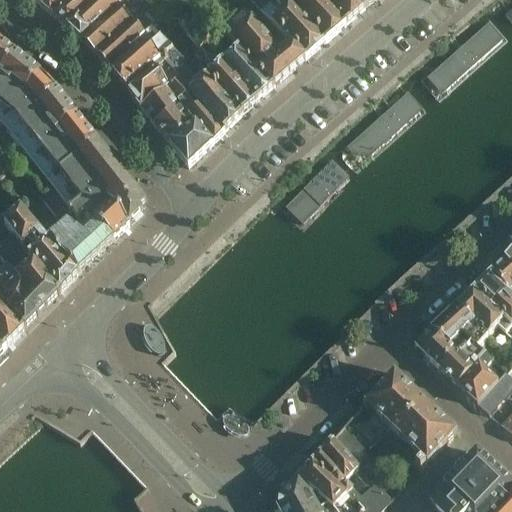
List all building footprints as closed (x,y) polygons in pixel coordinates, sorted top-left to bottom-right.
[(30,0),(42,10),(50,0),(30,0)] [(50,0),(42,10),(69,31),(100,0),(50,0)] [(100,0),(69,31),(83,45),(130,0),(100,0)] [(141,0),(130,0),(83,45),(97,58),(132,25),(149,8),(141,0)] [(229,41),(238,51),(273,90),(295,70),(251,21),(243,11),(230,24),(225,20),(226,17),(210,0),(192,0),(201,11),(229,41)] [(264,17),(271,25),(304,63),(325,45),(290,6),(284,0),(268,0),(271,3),(272,2),(276,6),(264,17)] [(345,28),(320,0),(296,0),(290,6),(325,45),(345,28)] [(355,0),(320,0),(345,28),(365,10),(355,0)] [(355,0),(365,10),(377,0),(355,0)] [(132,25),(97,58),(108,71),(159,23),(168,13),(156,1),(149,8),(132,25)] [(184,15),(175,22),(202,52),(206,48),(220,64),(184,15)] [(159,23),(108,71),(112,76),(147,46),(145,44),(129,60),(126,57),(144,39),(151,31),(159,23)] [(441,94),(502,42),(487,25),(426,77),(441,94)] [(147,46),(112,76),(125,92),(159,63),(172,52),(160,41),(150,49),(147,46)] [(0,78),(16,58),(15,57),(15,58),(0,46),(0,78)] [(206,48),(202,52),(196,58),(210,74),(211,77),(206,79),(201,73),(199,75),(239,120),(242,117),(256,104),(221,65),(220,64),(206,48)] [(238,51),(221,65),(256,104),(273,90),(238,51)] [(172,52),(159,63),(175,80),(162,91),(177,108),(188,98),(224,135),(239,120),(199,75),(193,79),(184,68),(183,63),(172,52)] [(16,58),(0,78),(0,126),(5,130),(25,156),(75,116),(57,94),(56,95),(55,93),(56,93),(43,80),(42,80),(41,79),(41,78),(16,58)] [(159,63),(125,92),(141,112),(162,91),(175,80),(159,63)] [(162,91),(141,112),(154,128),(177,108),(162,91)] [(362,164),(421,111),(407,95),(348,149),(362,164)] [(188,98),(177,108),(195,128),(192,130),(210,149),(212,147),(224,135),(188,98)] [(177,108),(154,128),(168,146),(192,130),(195,128),(177,108)] [(75,116),(25,156),(43,178),(92,139),(78,120),(75,116)] [(192,130),(168,146),(188,171),(210,149),(192,130)] [(92,139),(43,178),(54,193),(53,193),(60,201),(111,161),(97,145),(92,139)] [(0,163),(11,155),(4,146),(0,148),(0,163)] [(11,155),(0,163),(0,182),(4,179),(2,176),(13,167),(11,164),(16,160),(11,155)] [(111,161),(60,201),(78,225),(86,219),(107,201),(129,228),(143,215),(140,212),(146,207),(111,161)] [(303,224),(347,180),(331,164),(287,208),(303,224)] [(63,229),(48,241),(78,276),(114,243),(94,220),(90,224),(86,219),(78,225),(60,201),(53,193),(42,203),(63,229)] [(107,201),(86,219),(90,224),(94,220),(114,243),(129,228),(107,201)] [(20,212),(3,224),(14,239),(60,296),(60,295),(78,276),(48,241),(27,217),(21,211),(20,212)] [(0,219),(0,250),(0,251),(0,250),(0,262),(7,271),(0,276),(0,300),(24,331),(26,329),(37,318),(38,318),(47,308),(58,296),(59,297),(60,296),(14,239),(3,224),(0,219)] [(224,290),(282,244),(269,228),(211,274),(224,290)] [(491,277),(511,298),(511,270),(506,264),(491,277)] [(473,292),(474,293),(503,321),(510,328),(511,325),(511,298),(491,277),(490,276),(473,292)] [(474,293),(457,309),(488,339),(503,321),(474,293)] [(0,342),(6,350),(24,331),(0,300),(0,342)] [(457,309),(432,333),(449,350),(455,343),(461,349),(465,352),(470,347),(478,353),(488,339),(457,309)] [(150,353),(151,354),(152,355),(153,355),(153,356),(154,356),(155,356),(156,357),(157,357),(158,357),(159,357),(160,357),(161,357),(162,357),(162,356),(163,356),(163,355),(164,355),(164,354),(164,353),(165,353),(165,352),(165,351),(165,350),(165,348),(164,347),(164,346),(164,344),(163,343),(163,342),(162,341),(162,339),(161,338),(160,337),(160,336),(159,335),(158,334),(157,333),(156,332),(155,331),(154,330),(153,329),(152,329),(151,328),(150,328),(149,328),(148,328),(147,328),(146,328),(145,329),(144,330),(143,331),(143,332),(143,333),(142,334),(142,335),(142,336),(142,337),(142,338),(142,339),(143,340),(143,341),(143,342),(143,343),(144,343),(144,345),(145,346),(146,347),(146,348),(147,349),(148,350),(149,352),(150,353)] [(432,333),(415,350),(438,372),(461,349),(455,343),(449,350),(432,333)] [(461,349),(438,372),(456,389),(486,360),(478,353),(470,347),(465,352),(461,349)] [(486,360),(456,389),(477,409),(497,386),(498,385),(504,378),(493,367),(486,360)] [(498,385),(497,386),(508,396),(511,391),(511,379),(507,375),(504,378),(498,385)] [(395,376),(364,407),(427,467),(457,436),(395,376)] [(497,386),(477,409),(488,418),(508,396),(497,386)] [(511,416),(500,429),(511,440),(511,416)] [(232,418),(231,418),(230,418),(229,418),(228,418),(227,418),(226,418),(226,419),(225,419),(224,420),(223,421),(223,422),(223,423),(223,424),(223,425),(223,426),(224,427),(224,428),(225,429),(225,430),(226,431),(227,432),(228,433),(228,434),(229,434),(230,435),(231,436),(232,436),(233,437),(234,437),(235,438),(236,438),(237,438),(238,438),(239,439),(241,439),(242,439),(243,439),(244,439),(245,438),(246,438),(246,437),(247,437),(247,436),(248,436),(248,435),(248,434),(248,433),(248,432),(247,431),(247,430),(246,429),(246,428),(245,427),(244,426),(244,425),(243,424),(242,423),(241,423),(240,422),(239,421),(238,421),(237,420),(236,420),(235,419),(234,419),(233,419),(232,418)] [(344,430),(333,443),(375,486),(392,504),(391,503),(401,491),(344,430)] [(333,443),(320,457),(360,500),(375,486),(333,443)] [(511,511),(511,488),(477,455),(437,497),(443,503),(435,511),(511,511)] [(320,457),(313,465),(353,507),(356,504),(360,500),(320,457)] [(313,465),(300,480),(332,511),(348,511),(353,507),(313,465)] [(332,511),(300,480),(280,502),(278,504),(278,511),(361,511),(356,504),(353,507),(348,511),(332,511)] [(360,500),(356,504),(361,511),(384,511),(392,504),(375,486),(360,500)]
